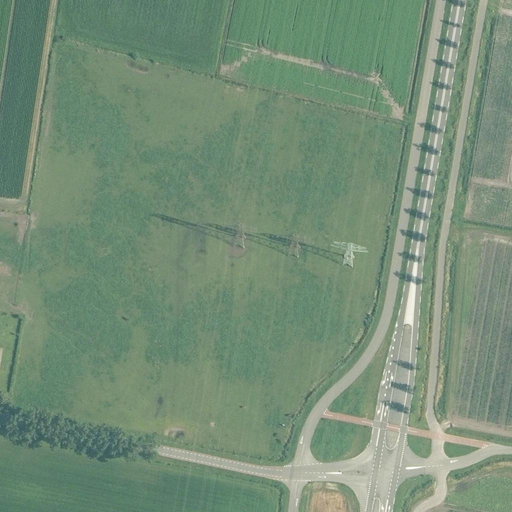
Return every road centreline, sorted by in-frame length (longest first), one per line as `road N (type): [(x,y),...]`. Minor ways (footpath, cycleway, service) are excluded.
road 1 (unclassified): [(298,474),(316,412),(355,373),(384,324),(442,0)]
road 2 (unclassified): [(484,0),(441,258),(429,412),(442,465)]
road 3 (unclassified): [(0,419),(298,474)]
road 4 (tertiary): [(424,202),(374,472)]
road 5 (tertiary): [(395,471),(424,202)]
road 6 (tertiary): [(459,0),(424,202)]
